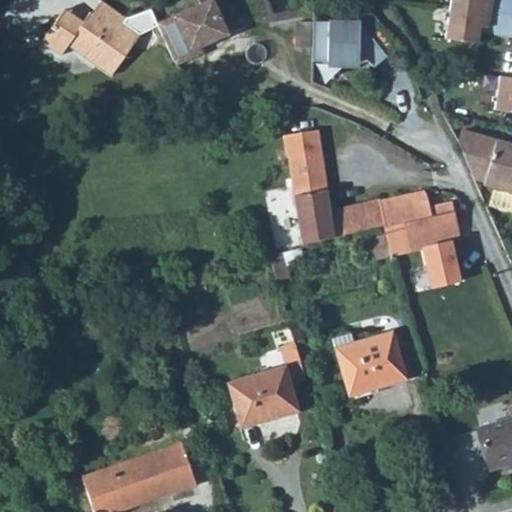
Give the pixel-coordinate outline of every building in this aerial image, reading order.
[(62,13),(45,37),(64,50),(72,39),(116,70),(144,31),(157,25),(155,21),(149,7),(130,16),(106,0),(102,0),(96,10),(92,8),(84,19),(75,13),(73,17),(67,17),(62,13)] [(198,0),(199,2),(155,21),(157,25),(171,56),(176,62),(191,56),(188,50),(228,33),(212,0),(198,0)] [(511,0),(447,0),(442,37),(476,42),(477,33),(478,26),(511,30),(511,0)] [(367,5),(356,14),(361,20),(370,31),(381,22),(375,16),(367,5)] [(314,21),(315,61),(361,60),(367,55),(375,65),(388,54),(370,31),(361,20),(314,21)] [(477,33),(501,36),(511,37),(511,30),(478,26),(477,33)] [(494,109),(511,111),(511,77),(497,75),(494,109)] [(333,236),(383,224),(385,224),(402,220),(453,208),(450,197),(429,201),(426,192),(422,189),(378,199),(378,197),(329,210),(317,128),(282,133),(285,154),(288,153),(301,243),(333,236)] [(470,176),(483,179),(483,182),(511,190),(511,143),(461,128),(457,139),(470,176)] [(402,220),(409,249),(460,237),(453,208),(402,220)] [(268,252),(276,279),(288,276),(281,250),(268,252)] [(178,271),(182,291),(209,285),(204,266),(178,271)] [(331,336),(348,394),(404,378),(404,375),(395,342),(392,329),(353,340),(350,331),(331,336)] [(395,342),(404,375),(423,369),(414,336),(395,342)] [(279,347),(283,362),(296,401),(310,396),(295,343),(279,347)] [(225,379),(239,427),(298,409),(296,401),(283,362),(225,379)] [(476,426),(489,466),(511,459),(511,402),(506,404),(510,416),(476,426)] [(80,475),(93,511),(109,511),(195,482),(186,455),(188,454),(184,442),(181,443),(180,440),(80,475)]
